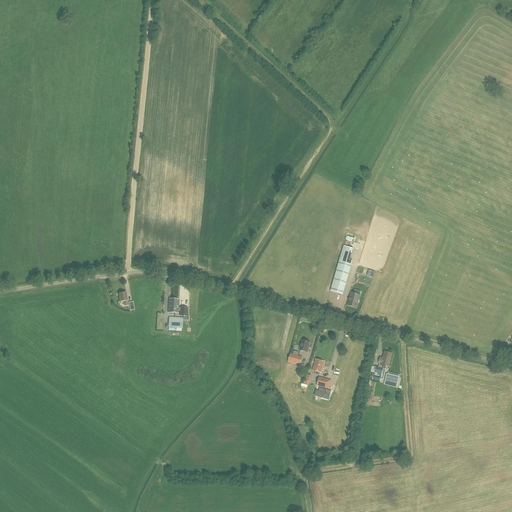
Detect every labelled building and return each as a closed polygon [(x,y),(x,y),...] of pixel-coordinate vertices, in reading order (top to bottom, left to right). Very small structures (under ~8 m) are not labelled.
[(343,295),(353,261),(350,260),(353,249),(344,246),(331,291),(343,295)] [(128,305),(127,301),(126,292),(119,294),(120,302),(124,301),(125,306),(128,305)] [(356,308),(360,295),(351,293),(350,299),(348,305),(356,308)] [(169,299),(168,312),(178,313),(179,311),(180,311),(180,316),(183,316),(183,320),(189,320),(189,316),(188,316),(188,308),(180,308),(179,308),(179,300),(169,299)] [(182,328),(182,318),(170,317),(169,327),(182,328)] [(263,324),(259,336),(266,338),(266,340),(270,342),(272,336),(267,335),(271,327),(263,324)] [(171,344),(216,345),(216,338),(171,337),(171,344)] [(307,352),(310,342),(302,340),(300,350),(307,352)] [(380,363),(379,368),(376,367),(373,379),(380,381),(383,369),(385,369),(386,366),(389,366),(392,354),(385,352),(383,359),(380,358),(379,363),(380,363)] [(300,366),(303,357),(290,354),(288,362),(300,366)] [(322,373),(324,362),(316,360),(313,371),(316,371),(315,373),(316,375),(319,375),(320,374),(320,373),(322,373)] [(397,384),(399,377),(388,374),(386,376),(385,381),(397,384)] [(329,389),(331,380),(319,377),(317,386),(329,389)] [(331,391),(325,390),(320,388),(319,391),(316,390),(314,396),(329,400),(330,394),(331,391)]
